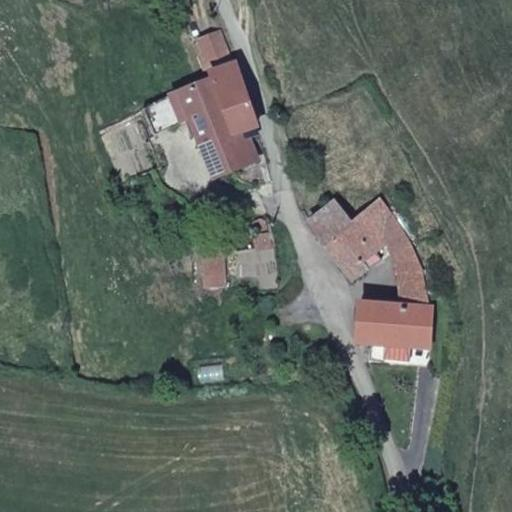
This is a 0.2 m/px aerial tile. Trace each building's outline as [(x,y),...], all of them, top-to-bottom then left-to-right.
[(91,0),(99,10),(111,0),(91,0)] [(223,65),(220,58),(194,69),(196,76),(223,65)] [(223,65),(196,76),(221,131),(230,127),(232,133),(245,128),(223,65)] [(200,176),(246,158),(236,144),(232,133),(230,127),(221,131),(196,76),(161,91),(174,118),(200,176)] [(161,91),(128,105),(140,132),(174,118),(161,91)] [(299,228),(344,281),(356,270),(350,260),(375,238),(393,223),(374,191),(339,215),(332,205),(299,228)] [(410,250),(393,223),(375,238),(385,261),(410,250)] [(209,281),(207,251),(206,244),(187,245),(189,282),(209,281)] [(385,261),(391,275),(416,266),(410,250),(385,261)] [(403,304),(430,306),(416,266),(391,275),(403,304)] [(385,357),(441,362),(447,344),(447,307),(430,306),(403,304),(370,302),(369,341),(381,341),(385,357)]
